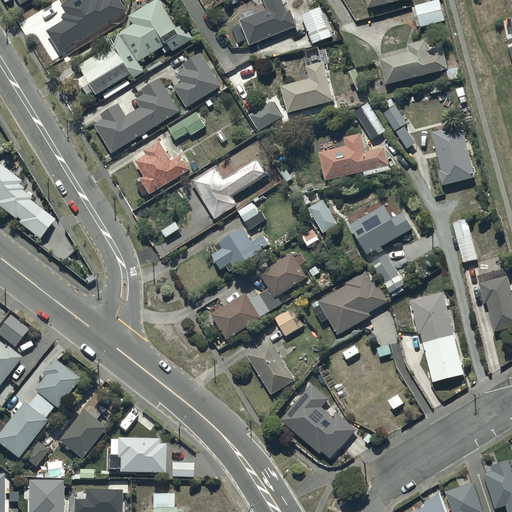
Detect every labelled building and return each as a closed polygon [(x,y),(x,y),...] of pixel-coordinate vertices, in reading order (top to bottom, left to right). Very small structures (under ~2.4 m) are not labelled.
[(58,52),(126,10),(120,0),(70,0),(61,6),(66,14),(61,17),(63,20),(46,31),(58,52)] [(266,0),(269,8),(241,18),(251,44),(299,26),(292,8),(289,10),(285,0),(266,0)] [(419,26),(422,25),(422,26),(446,20),(441,0),(433,0),(416,5),(417,6),(413,7),(419,26)] [(323,5),(303,13),(315,43),(335,35),(323,5)] [(127,36),(79,64),(85,74),(75,80),(87,99),(95,94),(99,100),(147,70),(127,36)] [(411,50),(381,58),(388,82),(449,67),(445,50),(432,54),(428,38),(409,43),(411,50)] [(313,78),(283,85),(290,112),(336,100),(326,63),(330,62),(327,48),(321,50),(324,61),(309,65),(313,78)] [(184,81),(176,85),(189,106),(224,84),(203,52),(186,62),(189,67),(179,73),(184,81)] [(460,67),(448,69),(450,79),(462,76),(460,67)] [(105,118),(96,124),(114,152),(182,110),(162,78),(145,89),(147,92),(138,97),(143,105),(129,114),(121,102),(102,114),(105,118)] [(392,107),(385,112),(409,147),(417,142),(405,125),(409,123),(393,98),(388,101),(392,107)] [(274,99),(251,113),(261,129),(284,115),(274,99)] [(368,103),(356,111),(374,138),(386,129),(368,103)] [(198,111),(171,128),(178,139),(191,132),(192,134),(206,125),(198,111)] [(464,123),(434,130),(443,168),(441,169),(445,183),(478,175),(464,123)] [(347,144),(320,151),(327,179),(390,162),(386,146),(367,151),(362,132),(345,137),(347,144)] [(147,154),(137,160),(146,175),(142,177),(143,180),(137,183),(144,196),(151,192),(151,193),(191,170),(181,153),(172,159),(161,140),(144,149),(147,154)] [(22,181),(0,163),(0,199),(0,200),(0,205),(16,218),(17,216),(22,220),(19,222),(41,239),(56,219),(31,200),(33,197),(24,190),(25,188),(20,184),(22,181)] [(182,188),(185,195),(190,205),(185,207),(190,217),(195,214),(199,221),(224,209),(223,206),(231,202),(226,192),(216,197),(208,183),(199,187),(196,181),(182,188)] [(339,223),(324,198),(310,207),(325,232),(339,223)] [(254,201),(240,209),(247,220),(260,212),(254,201)] [(387,203),(352,223),(370,253),(377,248),(379,251),(385,248),(383,245),(415,227),(405,210),(394,216),(387,203)] [(469,218),(454,221),(464,262),(479,258),(469,218)] [(255,242),(245,228),(217,247),(219,249),(213,253),(224,268),(229,265),(233,271),(272,244),(265,235),(255,242)] [(63,239),(51,230),(41,244),(65,261),(73,251),(61,242),(63,239)] [(166,232),(156,239),(163,249),(173,242),(166,232)] [(390,251),(374,260),(392,293),(408,284),(390,251)] [(249,292),(213,312),(227,337),(284,304),(278,295),(309,277),(295,252),(262,271),(271,287),(252,298),(249,292)] [(367,269),(345,282),(347,285),(313,304),(316,308),(322,304),(341,335),(373,315),(371,312),(390,301),(378,280),(375,282),(367,269)] [(511,283),(509,274),(482,282),(487,302),(489,301),(497,330),(511,325),(511,283)] [(445,290),(411,298),(420,333),(422,332),(434,381),(466,374),(445,290)] [(293,306),(276,316),(288,335),(304,325),(293,306)] [(31,328),(12,314),(0,329),(0,333),(17,346),(31,328)] [(298,379),(272,339),(249,355),(275,394),(298,379)] [(0,389),(23,360),(0,342),(0,389)] [(390,343),(378,347),(381,356),(393,352),(390,343)] [(43,373),(47,376),(34,392),(58,411),(82,383),(54,360),(43,373)] [(331,398),(313,383),(281,421),(322,454),(324,451),(332,458),(340,448),(341,449),(358,428),(338,411),(334,416),(324,407),(331,398)] [(49,424),(25,404),(0,435),(0,445),(20,461),(49,424)] [(108,427),(85,408),(60,439),(84,458),(108,427)] [(160,438),(118,437),(118,457),(121,457),(121,471),(167,472),(167,443),(160,443),(160,438)] [(50,450),(40,441),(26,457),(37,466),(50,450)] [(511,511),(511,457),(491,464),(492,469),(484,472),(496,507),(506,503),(509,511),(511,511)] [(194,466),(172,466),(172,480),(194,480),(194,466)] [(94,469),(81,469),(81,477),(94,477),(94,469)] [(0,511),(8,511),(9,480),(0,480),(0,511)] [(64,511),(63,482),(29,483),(29,511),(64,511)] [(481,511),(484,511),(474,482),(447,490),(453,511),(481,511)] [(122,511),(123,490),(86,489),(86,499),(75,499),(74,511),(122,511)] [(428,504),(414,511),(448,511),(441,492),(426,501),(428,504)] [(182,511),(182,507),(175,507),(175,493),(153,493),(153,510),(144,510),(144,511),(182,511)]
